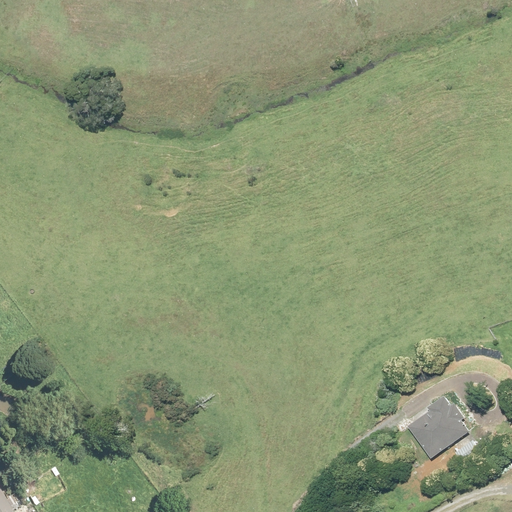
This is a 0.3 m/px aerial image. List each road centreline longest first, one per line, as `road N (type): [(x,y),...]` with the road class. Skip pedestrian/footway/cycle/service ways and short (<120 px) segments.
road 1 (track): [(473,377),(450,380),(408,404),(339,464),(302,511)]
road 2 (track): [(450,380),(476,415),(491,420),(506,400),(495,385),(473,377)]
